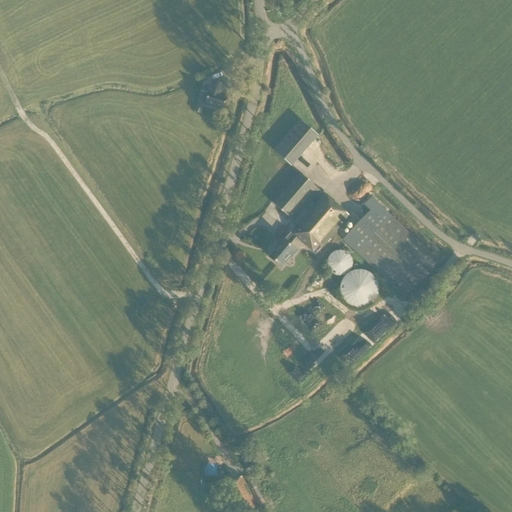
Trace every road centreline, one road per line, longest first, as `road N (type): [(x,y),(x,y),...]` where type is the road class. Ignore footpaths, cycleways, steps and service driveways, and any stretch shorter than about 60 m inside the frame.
road 1 (tertiary): [(135,511),(258,77),(262,30)]
road 2 (unclassified): [(511,264),(438,233),(363,161),(324,105),(288,25)]
